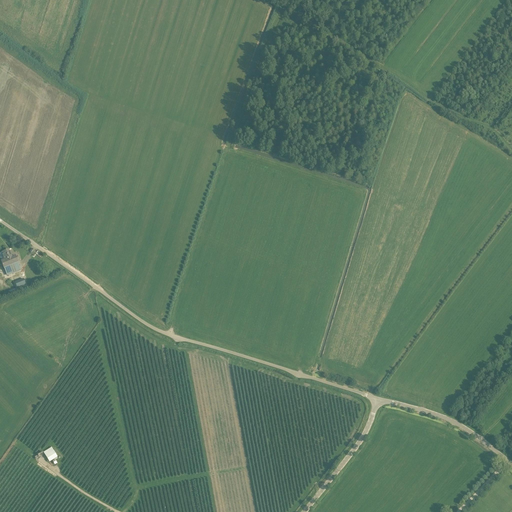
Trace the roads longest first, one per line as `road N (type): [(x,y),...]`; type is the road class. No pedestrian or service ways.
road 1 (unclassified): [(377,399),(160,331),(0,220)]
road 2 (unclassified): [(511,464),(452,421),(377,399)]
road 3 (unclassified): [(304,511),(358,444),(377,399)]
